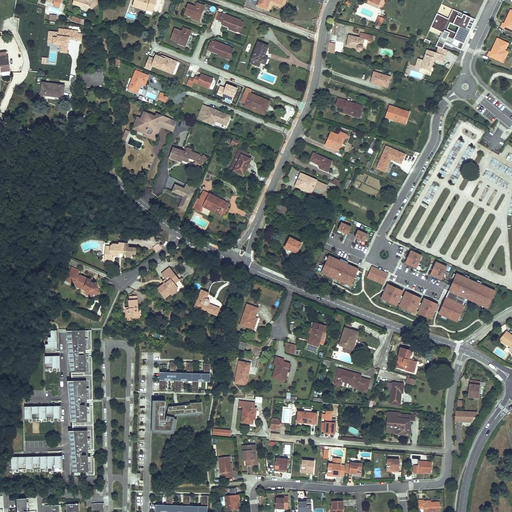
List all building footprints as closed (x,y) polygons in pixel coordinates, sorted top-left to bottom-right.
[(73,0),(72,4),(81,7),(82,10),(87,10),(88,9),(91,9),(98,4),(97,0),(73,0)] [(135,0),(133,6),(146,10),(145,13),(151,15),(156,0),(135,0)] [(267,3),(259,0),(258,0),(256,6),(265,9),(267,3)] [(195,7),(188,4),(184,14),(194,18),(194,19),(199,21),(204,6),(197,3),(195,7)] [(464,42),(475,19),(453,9),(449,19),(437,14),(431,28),(442,33),(436,45),(447,50),(450,45),(461,50),(464,42)] [(511,10),(510,10),(505,20),(506,22),(505,24),(504,24),(502,23),(500,27),(511,32),(511,10)] [(222,13),(221,14),(218,21),(222,23),(221,25),(229,28),(231,29),(230,30),(235,32),(236,32),(236,31),(239,33),(244,22),(240,21),(241,20),(240,20),(222,13)] [(384,18),(379,16),(375,25),(380,27),(384,18)] [(182,30),(174,28),(170,38),(179,41),(179,43),(186,46),(191,31),(183,28),(182,30)] [(58,32),(49,31),(48,43),(52,43),(52,44),(60,45),(60,52),(68,53),(69,40),(82,41),(82,34),(78,33),(78,30),(59,29),(58,32)] [(362,47),(364,40),(375,43),(376,38),(360,34),(359,39),(349,36),(347,45),(357,47),(357,48),(357,49),(357,50),(358,51),(359,52),(360,52),(361,51),(362,51),(362,50),(363,49),(363,48),(362,47)] [(508,43),(497,38),(492,49),(493,50),(492,53),(491,52),(489,52),(487,56),(499,61),(501,58),(504,59),(507,52),(504,50),(508,43)] [(212,41),(211,46),(214,47),(214,49),(221,52),(223,53),(223,54),(228,56),(232,45),(217,39),(216,43),(212,41)] [(256,43),(249,60),(248,63),(258,68),(260,64),(261,62),(264,63),(266,57),(262,56),(266,47),(256,43)] [(442,62),(446,50),(437,47),(436,53),(426,49),(422,60),(417,58),(415,66),(420,68),(427,70),(428,66),(431,67),(433,61),(432,61),(433,59),(435,60),(442,62)] [(0,67),(1,71),(8,70),(7,57),(7,52),(0,52),(1,57),(0,57),(0,67)] [(177,62),(156,53),(154,59),(149,56),(145,67),(151,70),(152,66),(172,74),(177,62)] [(149,75),(136,70),(129,89),(138,93),(140,88),(138,87),(139,82),(142,83),(145,85),(149,75)] [(390,77),(374,71),(370,81),(387,87),(390,77)] [(422,74),(411,71),(410,75),(421,79),(422,74)] [(103,85),(101,72),(82,75),(84,88),(103,85)] [(212,79),(201,74),(200,77),(195,75),(194,79),(190,77),(189,80),(187,85),(192,87),(194,82),(209,89),(212,79)] [(61,87),(43,84),(41,94),(60,97),(61,87)] [(237,88),(227,84),(225,88),(221,86),(217,94),(222,96),(223,93),(233,97),(237,88)] [(252,110),(261,113),(265,101),(248,94),(247,96),(242,94),(239,101),(244,104),(253,107),(252,110)] [(363,107),(339,99),(336,107),(344,110),(343,113),(359,118),(363,107)] [(265,115),(269,103),(265,101),(261,113),(265,115)] [(212,124),(212,123),(202,119),(207,107),(202,105),(197,118),(212,124)] [(410,112),(390,105),(387,117),(406,123),(410,112)] [(228,116),(207,107),(202,119),(212,123),(214,120),(224,124),(228,116)] [(161,125),(168,128),(171,120),(162,116),(161,119),(156,116),(145,112),(143,118),(139,117),(136,122),(141,125),(139,129),(147,132),(150,133),(152,133),(157,135),(159,130),(157,127),(155,126),(157,123),(161,125)] [(173,130),(176,122),(171,120),(168,128),(173,130)] [(129,132),(125,130),(120,140),(124,142),(129,132)] [(361,133),(350,130),(349,136),(352,137),(353,136),(359,138),(361,133)] [(331,132),(326,145),(338,150),(339,151),(345,138),(346,138),(347,134),(340,131),(338,135),(331,132)] [(405,154),(386,145),(376,168),(386,172),(391,160),(401,164),(405,154)] [(186,152),(174,147),(169,157),(179,161),(180,160),(183,161),(188,163),(189,160),(194,162),(193,166),(196,170),(203,165),(199,160),(201,159),(199,156),(192,154),(186,151),(186,152)] [(230,169),(233,170),(239,155),(247,158),(248,154),(238,150),(230,169)] [(331,161),(314,152),(310,161),(319,165),(318,167),(327,171),(331,161)] [(247,158),(239,155),(233,170),(243,174),(249,159),(247,158)] [(326,185),(301,173),(295,186),(311,193),(314,187),(323,191),(326,185)] [(193,191),(195,186),(186,182),(184,187),(193,191)] [(184,209),(193,191),(184,187),(175,183),(172,189),(183,194),(178,206),(184,209)] [(202,206),(208,193),(204,190),(194,209),(200,212),(203,206),(202,206)] [(224,214),(229,204),(208,193),(202,206),(203,206),(216,213),(218,211),(224,214)] [(285,208),(280,221),(285,223),(292,207),(277,201),(276,204),(285,208)] [(285,208),(276,204),(273,210),(276,211),(273,218),(280,221),(285,208)] [(352,227),(341,222),(338,230),(348,235),(352,227)] [(370,235),(359,230),(355,238),(366,243),(370,235)] [(301,243),(290,237),(284,248),(296,254),(301,243)] [(135,249),(127,248),(127,244),(123,243),(119,243),(119,244),(113,244),(111,246),(111,247),(110,252),(106,252),(105,259),(113,260),(113,258),(114,256),(118,257),(119,253),(119,252),(122,252),(122,254),(126,254),(125,256),(130,257),(130,253),(134,253),(135,249)] [(422,256),(411,251),(405,263),(416,268),(422,256)] [(329,255),(321,273),(350,286),(358,268),(329,255)] [(448,266),(437,261),(431,275),(442,280),(448,266)] [(388,273),(372,266),(366,277),(382,285),(388,273)] [(89,279),(78,275),(78,278),(76,275),(77,272),(76,269),(70,267),(67,279),(68,282),(71,283),(73,280),(75,284),(82,286),(85,286),(86,288),(87,292),(93,294),(94,293),(95,293),(99,292),(97,287),(95,287),(93,283),(89,281),(89,279)] [(165,282),(159,286),(165,296),(170,292),(175,288),(177,288),(174,284),(177,282),(174,278),(177,276),(171,267),(166,270),(169,276),(166,277),(167,278),(169,280),(169,281),(168,282),(167,281),(165,282)] [(496,290),(457,274),(439,314),(457,321),(464,305),(463,305),(466,299),(488,308),(496,290)] [(403,291),(388,284),(381,299),(397,306),(403,291)] [(208,293),(201,290),(195,305),(216,314),(219,308),(209,303),(210,301),(210,299),(209,298),(207,297),(208,293)] [(421,298),(406,292),(400,307),(415,313),(421,298)] [(439,304),(424,298),(418,314),(433,319),(439,304)] [(138,311),(137,299),(135,300),(131,300),(129,300),(130,308),(130,310),(126,310),(127,317),(133,317),(140,317),(140,311),(138,311)] [(259,308),(248,304),(241,326),(255,331),(258,324),(255,323),(259,308)] [(323,331),(325,326),(314,323),(308,343),(319,346),(323,331)] [(56,348),(56,329),(50,329),(50,336),(47,336),(47,343),(45,343),(45,348),(56,348)] [(93,449),(92,405),(86,405),(86,399),(92,399),(91,355),(85,356),(84,349),(91,349),(90,329),(69,330),(71,371),(71,380),(72,421),(72,430),(73,471),(73,475),(94,474),(93,455),(87,456),(87,449),(93,449)] [(351,342),(354,333),(345,329),(340,344),(344,346),(344,347),(353,350),(355,343),(351,342)] [(511,334),(506,330),(500,339),(507,345),(509,342),(511,344),(511,334)] [(248,346),(233,341),(231,349),(246,353),(248,346)] [(284,352),(291,354),(292,350),(293,346),(284,343),(284,351),(284,352)] [(412,352),(400,348),(394,368),(401,370),(401,368),(405,369),(404,372),(410,374),(415,361),(412,360),(412,352)] [(59,370),(59,355),(44,355),(44,368),(48,367),(49,371),(52,371),(52,367),(56,367),(56,370),(59,370)] [(276,368),(271,380),(282,383),(285,371),(288,372),(290,367),(279,363),(281,360),(276,358),(273,367),(276,368)] [(171,373),(159,373),(158,390),(166,390),(166,379),(176,380),(176,374),(177,362),(172,362),(171,373)] [(240,362),(235,383),(246,386),(250,371),(247,371),(249,364),(240,362)] [(188,374),(176,374),(176,380),(176,391),(183,391),(183,380),(194,381),(194,374),(194,363),(189,363),(188,374)] [(206,375),(194,374),(194,381),(193,391),(200,391),(201,380),(211,380),(212,363),(206,363),(206,375)] [(360,376),(339,369),(334,385),(341,386),(343,382),(364,389),(367,380),(359,378),(360,376)] [(405,385),(392,381),(386,400),(397,404),(400,393),(402,394),(405,385)] [(481,382),(470,381),(467,397),(473,398),(474,396),(479,397),(481,382)] [(166,398),(152,398),(152,431),(174,431),(178,415),(204,412),(202,400),(169,404),(165,417),(166,398)] [(254,404),(238,402),(238,406),(244,407),(243,421),(253,422),(254,412),(257,412),(258,408),(254,407),(254,404)] [(60,420),(60,405),(24,406),(24,418),(28,418),(28,421),(32,421),(31,418),(35,418),(36,421),(39,421),(39,418),(43,418),(43,421),(46,421),(46,418),(50,417),(50,421),(53,421),(53,417),(57,417),(57,421),(60,420)] [(326,419),(325,422),(332,423),(333,411),(327,411),(326,414),(322,414),(321,418),(326,419)] [(476,413),(456,411),(455,421),(471,422),(476,413)] [(317,414),(297,412),(296,422),(316,424),(317,414)] [(396,416),(386,415),(384,428),(396,430),(395,437),(409,438),(409,432),(406,432),(406,428),(407,422),(396,420),(396,416)] [(276,429),(282,425),(278,419),(272,419),(270,429),(276,429)] [(334,435),(335,423),(332,423),(325,422),(325,423),(321,423),(320,431),(325,431),(324,434),(334,435)] [(396,430),(384,428),(383,436),(395,437),(396,430)] [(253,450),(252,445),(243,446),(244,460),(246,460),(247,465),(253,465),(253,458),(257,458),(256,453),(251,453),(251,450),(253,450)] [(230,469),(230,454),(219,455),(220,471),(222,471),(222,477),(233,476),(233,469),(230,469)] [(62,470),(61,455),(10,456),(11,468),(15,468),(15,471),(18,471),(18,468),(22,468),(22,471),(25,471),(25,468),(29,468),(29,471),(33,471),(33,468),(37,468),(37,471),(40,471),(40,468),(44,468),(44,471),(47,471),(47,467),(51,467),(51,471),(54,471),(54,467),(58,467),(58,470),(62,470)] [(288,472),(289,458),(275,457),(274,468),(283,469),(283,472),(288,472)] [(329,462),(328,473),(337,474),(337,476),(340,477),(341,475),(345,475),(345,464),(341,464),(342,457),(334,457),(334,463),(329,462)] [(400,472),(402,459),(388,457),(388,468),(397,469),(396,471),(400,472)] [(314,474),(315,461),(302,460),(301,470),(310,471),(309,473),(314,474)] [(362,473),(363,463),(355,462),(355,463),(351,463),(350,466),(347,466),(347,472),(350,473),(350,475),(354,475),(354,473),(362,473)] [(425,473),(432,474),(433,463),(419,462),(419,465),(415,465),(414,474),(418,475),(418,473),(425,473)] [(167,505),(156,505),(155,511),(161,511),(172,511),(172,504),(173,494),(167,494),(167,505)] [(184,505),(172,504),(172,511),(171,511),(178,511),(179,511),(189,511),(190,505),(190,494),(184,494),(184,505)] [(201,506),(190,505),(189,511),(196,511),(206,511),(208,495),(202,494),(201,506)] [(224,495),(226,510),(238,509),(236,496),(236,494),(227,495),(224,495)] [(274,501),(274,510),(287,510),(286,499),(286,497),(282,498),(282,499),(282,501),(277,501),(274,501)] [(30,511),(30,498),(19,499),(19,511),(30,511)] [(299,500),(299,511),(304,511),(312,511),(312,501),(304,501),(304,500),(304,499),(299,499),(299,500)] [(331,509),(330,511),(340,511),(340,508),(343,508),(344,508),(344,503),(344,500),(332,501),(332,502),(332,509),(331,509)] [(418,500),(418,509),(422,507),(424,509),(424,511),(441,511),(441,510),(440,502),(433,502),(424,503),(424,500),(418,500)]
